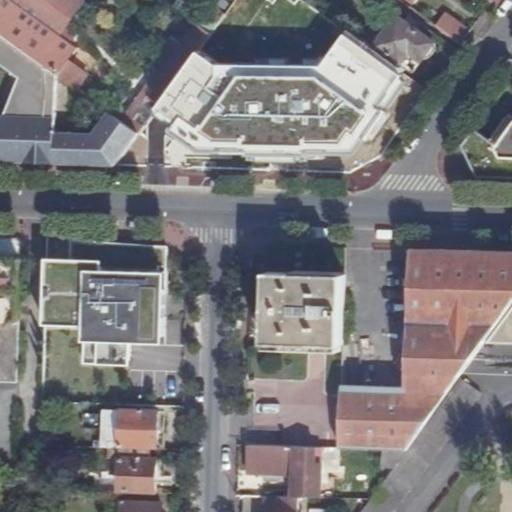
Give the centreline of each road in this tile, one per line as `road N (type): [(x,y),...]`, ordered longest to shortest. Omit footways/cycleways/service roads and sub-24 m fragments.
road 1 (residential): [(219,208),(212,511)]
road 2 (residential): [(511,30),(381,212)]
road 3 (secondary): [(219,208),(0,200)]
road 4 (secondary): [(381,212),(219,208)]
road 5 (secondary): [(511,216),(381,212)]
